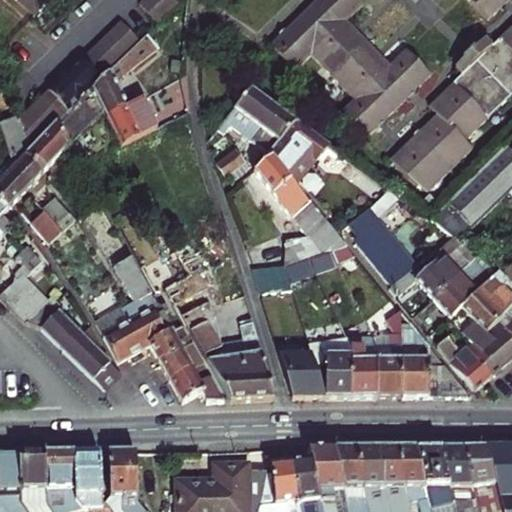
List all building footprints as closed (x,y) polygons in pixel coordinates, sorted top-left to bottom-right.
[(23,0),(44,17),(57,0),(23,0)] [(150,0),(147,3),(167,23),(191,0),(150,0)] [(347,25),(363,9),(354,0),(322,0),(305,17),(330,42),(347,25)] [(465,0),(488,23),(507,4),(511,0),(465,0)] [(312,59),(330,42),(305,17),(290,32),(272,50),(296,75),(312,59)] [(110,80),(139,51),(149,41),(128,21),(90,60),(110,80)] [(312,59),(334,82),(369,48),(359,38),(347,25),(330,42),(312,59)] [(511,32),(502,42),(511,52),(511,32)] [(155,63),(169,48),(156,34),(149,41),(139,51),(155,63)] [(511,99),(511,98),(511,52),(502,42),(494,50),(486,43),(482,47),(479,50),(486,58),(478,65),(511,99)] [(373,87),(391,70),(379,58),(369,48),(334,82),(356,104),(373,87)] [(100,89),(114,119),(136,108),(127,90),(141,76),(155,63),(139,51),(110,80),(100,89)] [(407,53),(391,70),(373,87),(398,111),(415,94),(431,78),(407,53)] [(72,78),(57,93),(77,113),(64,126),(77,150),(106,120),(93,96),(100,89),(110,80),(90,60),(72,78)] [(180,62),(180,75),(188,75),(188,62),(180,62)] [(488,122),(511,99),(478,65),(471,73),(464,65),(460,68),(457,72),(464,79),(455,88),(488,122)] [(398,111),(373,87),(356,104),(340,119),(364,144),(386,123),(398,111)] [(466,144),(488,122),(455,88),(445,98),(437,106),(439,108),(434,114),(438,119),(451,132),(453,130),(466,144)] [(298,126),(252,92),(219,131),(223,134),(228,128),(270,156),(298,126)] [(64,126),(77,113),(57,93),(28,122),(38,153),(64,126)] [(114,119),(129,148),(165,129),(151,100),(136,108),(114,119)] [(38,153),(28,122),(27,119),(6,126),(17,161),(23,155),(30,163),(34,160),(52,176),(77,150),(64,126),(38,153)] [(451,132),(438,119),(428,129),(416,140),(450,175),(473,152),(466,144),(453,130),(451,132)] [(273,160),(305,199),(322,185),(349,163),(298,126),(270,156),(273,160)] [(397,159),(400,162),(394,168),(411,185),(428,198),(450,175),(416,140),(406,150),(397,159)] [(511,145),(431,225),(458,245),(460,246),(511,194),(511,145)] [(242,167),(244,165),(236,153),(215,168),(224,180),(228,177),(233,183),(246,174),(242,167)] [(30,163),(23,155),(17,161),(9,170),(17,178),(14,181),(22,189),(26,186),(34,194),(52,176),(34,160),(30,163)] [(273,160),(270,156),(264,160),(267,164),(273,160)] [(397,159),(391,165),(394,168),(400,162),(397,159)] [(305,199),(273,160),(267,164),(255,174),(306,237),(313,231),(329,251),(344,246),(305,199)] [(14,181),(17,178),(9,170),(7,172),(1,179),(2,183),(2,184),(0,186),(0,194),(1,195),(17,212),(34,194),(26,186),(22,189),(14,181)] [(375,198),(360,211),(364,217),(391,195),(369,178),(361,188),(375,198)] [(0,253),(14,239),(14,233),(17,230),(23,223),(15,215),(17,212),(1,195),(0,196),(0,253)] [(391,195),(364,217),(353,226),(363,238),(355,245),(382,277),(389,286),(413,267),(376,221),(400,201),(391,195)] [(81,227),(62,205),(51,214),(53,216),(70,237),(75,232),(81,227)] [(39,227),(55,249),(63,243),(70,237),(53,216),(39,227)] [(277,246),(283,268),(304,260),(327,252),(329,251),(313,231),(306,237),(277,246)] [(461,280),(482,263),(460,246),(458,245),(450,248),(440,255),(443,259),(461,280)] [(16,291),(7,299),(33,326),(45,327),(48,330),(58,320),(64,314),(60,310),(65,305),(60,299),(54,304),(47,296),(29,278),(48,259),(35,246),(22,259),(18,256),(6,267),(7,283),(16,291)] [(344,246),(329,251),(327,252),(333,265),(352,258),(353,258),(344,246)] [(327,252),(304,260),(315,281),(336,270),(333,265),(327,252)] [(339,277),(356,267),(352,258),(333,265),(336,270),(339,277)] [(443,259),(414,282),(411,279),(408,276),(389,291),(396,299),(415,284),(425,295),(433,303),(461,280),(443,259)] [(304,260),(283,268),(290,290),(315,281),(304,260)] [(482,263),(461,280),(478,300),(504,279),(482,263)] [(110,340),(124,367),(134,362),(156,350),(155,349),(178,337),(138,264),(121,273),(141,310),(147,321),(136,326),(110,340)] [(290,290),(283,268),(253,267),(251,268),(259,293),(291,292),(290,290)] [(511,270),(504,279),(478,300),(460,314),(479,335),(504,312),(510,306),(497,291),(511,278),(511,270)] [(478,300),(461,280),(433,303),(440,310),(450,322),(454,319),(460,314),(478,300)] [(172,295),(182,313),(194,306),(184,288),(172,295)] [(211,367),(234,406),(259,405),(278,404),(257,323),(249,325),(251,330),(245,331),(247,336),(223,338),(217,322),(205,299),(194,306),(182,313),(211,367)] [(511,303),(510,306),(504,312),(511,320),(511,321),(503,331),(511,341),(511,303)] [(103,327),(110,340),(136,326),(147,321),(141,310),(130,315),(129,313),(103,327)] [(489,362),(484,367),(492,378),(509,363),(511,360),(511,341),(503,331),(511,321),(511,320),(504,312),(479,335),(473,341),(472,343),(489,362)] [(97,330),(88,339),(82,332),(64,314),(58,320),(48,330),(113,396),(121,388),(129,380),(103,354),(108,349),(97,330)] [(388,400),(400,400),(400,314),(385,323),(393,337),(389,337),(389,350),(375,350),(375,400),(388,400)] [(424,343),(407,324),(400,314),(400,400),(415,400),(427,400),(428,349),(424,343)] [(473,341),(479,335),(460,314),(454,319),(473,341)] [(195,347),(187,333),(178,337),(155,349),(156,350),(159,357),(163,364),(195,347)] [(350,400),(350,342),(348,338),(307,345),(311,357),(319,385),(324,400),(338,400),(350,400)] [(489,362),(472,343),(468,346),(459,354),(447,340),(436,349),(449,366),(474,394),(484,385),(492,378),(484,367),(489,362)] [(364,400),(375,400),(375,350),(371,342),(350,342),(350,400),(364,400)] [(207,369),(195,347),(163,364),(169,375),(174,385),(195,374),(195,375),(207,369)] [(457,400),(470,400),(431,352),(428,349),(427,400),(436,400),(457,400)] [(308,400),(324,400),(319,385),(311,357),(278,357),(292,400),(308,400)] [(195,375),(195,374),(174,385),(186,408),(200,401),(206,398),(211,407),(229,407),(207,369),(195,375)] [(511,511),(511,450),(511,451),(487,451),(502,504),(504,511),(511,511)] [(488,511),(488,507),(502,504),(487,451),(473,452),(462,452),(479,511),(488,511)] [(370,511),(369,508),(356,452),(344,452),(333,453),(347,511),(370,511)] [(390,504),(376,452),(369,452),(356,452),(369,508),(390,504)] [(386,452),(376,452),(390,504),(391,511),(411,511),(410,506),(395,452),(386,452)] [(419,503),(421,511),(432,511),(416,452),(405,452),(395,452),(410,506),(419,503)] [(427,452),(416,452),(432,511),(455,511),(438,452),(427,452)] [(479,511),(462,452),(450,452),(438,452),(455,511),(479,511)] [(347,511),(333,453),(320,453),(308,453),(310,463),(322,511),(347,511)] [(45,511),(46,511),(45,457),(31,458),(19,458),(20,494),(20,510),(21,511),(45,511)] [(79,511),(77,509),(75,457),(61,457),(45,457),(46,511),(45,511),(79,511)] [(107,511),(104,508),(104,457),(88,457),(75,457),(77,509),(79,511),(107,511)] [(140,511),(137,507),(137,457),(125,457),(110,457),(111,502),(104,508),(107,511),(140,511)] [(20,494),(19,458),(0,458),(0,511),(21,511),(20,510),(20,494)] [(322,511),(310,463),(299,465),(289,466),(299,511),(322,511)] [(299,511),(289,466),(276,467),(270,468),(259,510),(258,511),(299,511)] [(214,471),(214,486),(190,486),(218,511),(246,511),(247,470),(228,471),(214,471)] [(171,511),(218,511),(190,486),(172,487),(171,511)]
